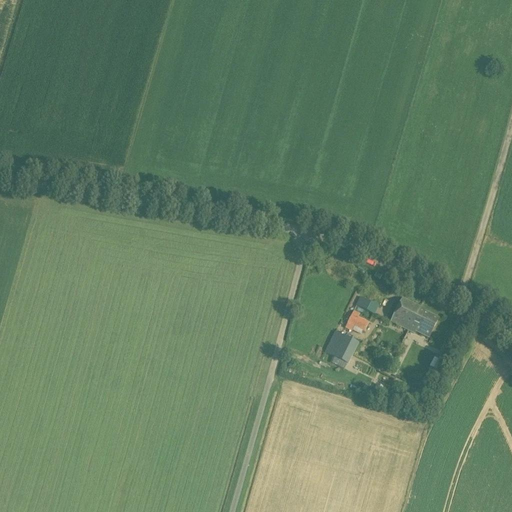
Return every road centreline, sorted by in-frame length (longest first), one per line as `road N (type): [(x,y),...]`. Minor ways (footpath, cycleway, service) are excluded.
road 1 (unclassified): [(310,234),(0,180)]
road 2 (unclassified): [(233,511),(310,234)]
road 3 (unclassified): [(511,339),(492,318),(397,268),(310,234)]
road 4 (unknown): [(460,301),(511,117)]
